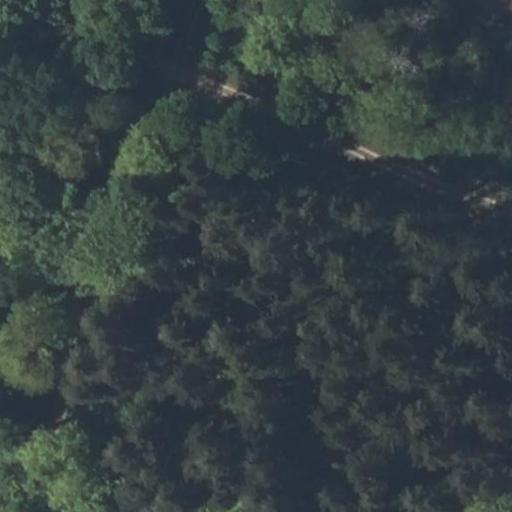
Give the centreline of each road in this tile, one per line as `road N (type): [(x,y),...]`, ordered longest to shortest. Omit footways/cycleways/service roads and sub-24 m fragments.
road 1 (unclassified): [(511,205),(294,121),(110,0)]
road 2 (unclassified): [(112,511),(39,488),(0,448)]
